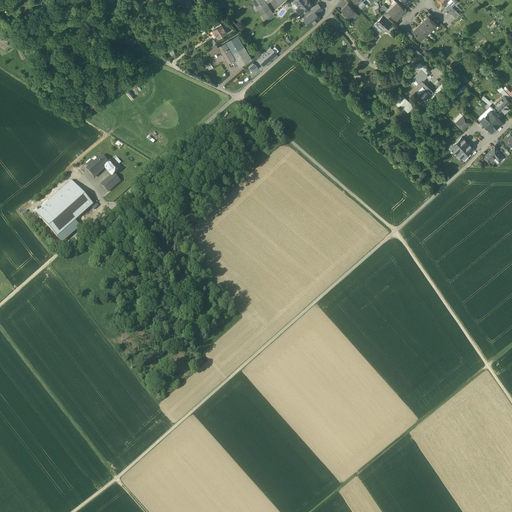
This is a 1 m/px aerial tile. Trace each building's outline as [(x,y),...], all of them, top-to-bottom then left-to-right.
[(188,0),(178,0),(187,13),(194,8),(188,0)] [(251,0),(258,10),(267,4),(265,1),(266,0),(251,0)] [(298,0),(296,2),(295,3),(300,9),(297,11),(301,15),(312,5),(307,0),(298,0)] [(267,4),(258,10),(262,15),(270,9),(267,4)] [(322,9),(318,4),(311,10),(313,12),(314,11),(315,13),(316,12),(317,13),(322,9)] [(388,13),(391,16),(396,21),(399,18),(405,12),(397,4),(388,13)] [(355,12),(347,5),(341,11),(347,16),(349,19),(349,18),(355,12)] [(270,9),(262,15),(265,20),(273,13),(270,9)] [(313,12),(304,20),(309,26),(313,23),(313,24),(316,21),(319,18),(315,13),(314,11),(313,12)] [(386,11),(382,14),(383,15),(388,19),(391,16),(388,13),(386,11)] [(388,19),(383,15),(376,24),(382,30),(379,32),(382,35),(383,33),(385,31),(390,25),(392,23),(388,19)] [(430,19),(427,16),(423,20),(432,29),(436,25),(430,19)] [(432,29),(423,20),(420,24),(428,32),(432,29)] [(382,30),(376,24),(371,28),(378,34),(379,32),(382,30)] [(428,32),(420,24),(416,28),(424,36),(428,32)] [(221,25),(217,28),(213,30),(218,38),(226,32),(221,25)] [(390,25),(385,31),(387,33),(393,28),(390,25)] [(424,36),(416,28),(412,32),(420,40),(424,36)] [(237,36),(225,43),(234,59),(237,63),(239,67),(251,60),(237,36)] [(234,59),(225,43),(217,47),(215,44),(212,46),(215,52),(221,49),(228,62),(234,59)] [(422,53),(413,44),(410,47),(422,57),(426,52),(424,50),(422,53)] [(271,49),(267,53),(266,52),(258,59),(264,65),(276,54),(271,49)] [(407,49),(401,55),(406,60),(409,56),(406,53),(408,51),(407,49)] [(416,68),(420,72),(421,70),(426,74),(430,70),(421,62),(416,68)] [(254,64),(249,68),(253,73),(258,68),(254,64)] [(420,72),(416,76),(421,81),(427,75),(426,74),(421,70),(420,72)] [(421,81),(416,76),(410,82),(415,87),(421,81)] [(415,87),(410,93),(416,98),(427,86),(421,81),(415,87)] [(443,82),(433,92),(428,97),(431,100),(432,101),(447,86),(443,82)] [(427,86),(416,98),(422,104),(428,97),(433,92),(427,86)] [(505,91),(504,89),(500,92),(504,96),(507,99),(510,97),(505,91)] [(404,96),(396,104),(402,111),(404,109),(408,113),(415,107),(404,96)] [(507,99),(504,96),(498,101),(500,103),(497,106),(502,112),(511,103),(507,99)] [(428,97),(422,104),(425,107),(429,103),(428,103),(431,100),(428,97)] [(496,117),(491,111),(486,116),(497,127),(502,123),(496,117)] [(460,114),(453,120),(456,123),(463,116),(461,114),(461,113),(461,114),(460,114)] [(466,119),(463,116),(456,123),(463,130),(470,123),(466,119)] [(497,127),(486,116),(481,121),(492,132),(497,127)] [(511,143),(511,132),(503,139),(509,146),(511,143)] [(451,147),(457,154),(468,144),(462,137),(451,147)] [(468,144),(457,154),(462,159),(462,158),(468,153),(473,149),(468,144)] [(499,151),(495,147),(490,151),(487,154),(483,157),(489,163),(496,156),(499,159),(503,156),(499,151)] [(93,164),(94,165),(90,169),(92,172),(90,174),(94,178),(105,168),(104,168),(108,165),(104,160),(102,157),(93,164)] [(108,165),(104,168),(105,168),(112,176),(114,175),(118,171),(116,169),(119,167),(113,160),(108,165)] [(113,178),(108,182),(106,181),(101,185),(108,192),(120,182),(114,175),(112,176),(113,178)] [(71,181),(53,197),(58,203),(76,187),(71,181)] [(58,203),(41,219),(57,238),(93,206),(76,187),(58,203)] [(53,197),(35,213),(41,219),(58,203),(53,197)] [(505,366),(511,360),(511,353),(502,361),(505,366)]
